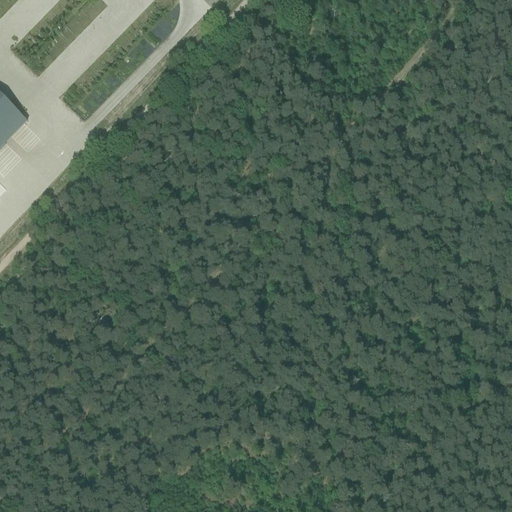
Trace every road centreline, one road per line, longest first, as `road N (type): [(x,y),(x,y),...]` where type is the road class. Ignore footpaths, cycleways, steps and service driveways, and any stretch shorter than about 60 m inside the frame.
road 1 (track): [(469,0),(0,507)]
road 2 (track): [(0,265),(248,0)]
